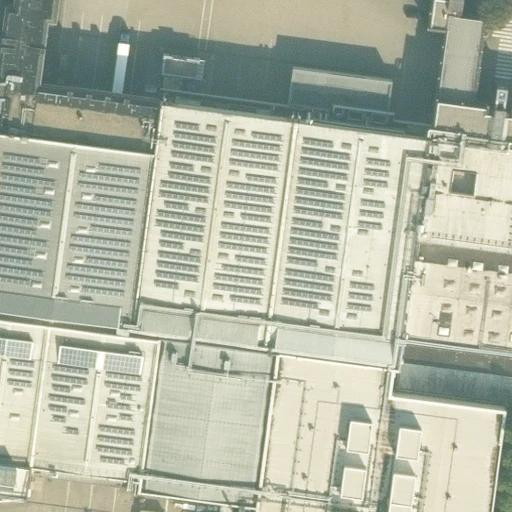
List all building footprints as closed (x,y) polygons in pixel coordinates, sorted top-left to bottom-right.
[(158,99),(44,84),(45,78),(39,77),(47,13),(55,14),(56,0),(13,0),(13,6),(8,5),(5,8),(0,42),(0,130),(152,150),(158,100),(158,99)] [(428,0),(426,26),(443,28),(482,33),(485,16),(459,12),(460,0),(428,0)] [(482,33),(443,28),(434,95),(473,100),(482,33)] [(161,73),(186,73),(186,60),(162,59),(161,73)] [(209,70),(207,91),(232,94),(234,72),(209,70)] [(313,110),(312,120),(274,115),(275,106),(260,104),(259,113),(247,111),(248,102),(233,100),(232,110),(220,108),(221,99),(206,97),(205,106),(193,104),(194,95),(180,93),(179,102),(176,102),(179,77),(164,75),(163,87),(165,88),(163,100),(158,100),(152,150),(128,331),(158,335),(276,349),(396,365),(396,366),(397,366),(398,366),(402,340),(415,236),(429,136),(429,135),(408,133),(410,123),(394,121),(393,131),(381,129),(383,119),(367,117),(366,127),(354,126),(355,116),(340,114),(339,124),(328,122),(329,112),(313,110)] [(511,108),(511,109),(511,105),(509,105),(508,111),(507,111),(503,106),(492,104),(488,109),(486,108),(487,102),(473,100),(434,95),(429,135),(429,136),(511,146),(511,108)] [(0,130),(0,459),(30,463),(29,471),(122,483),(122,486),(136,487),(138,487),(139,485),(138,485),(158,335),(128,331),(152,150),(0,130)] [(511,146),(429,136),(415,236),(511,249),(511,146)] [(511,249),(415,236),(402,340),(501,353),(511,273),(511,249)] [(511,273),(501,353),(495,404),(495,406),(496,406),(496,404),(511,406),(511,273)] [(276,349),(158,335),(138,485),(139,485),(138,487),(255,503),(276,349)] [(501,353),(402,340),(398,366),(397,366),(394,391),(495,404),(501,353)] [(30,463),(0,459),(0,488),(26,492),(26,490),(28,491),(29,484),(27,483),(29,471),(30,463)]
